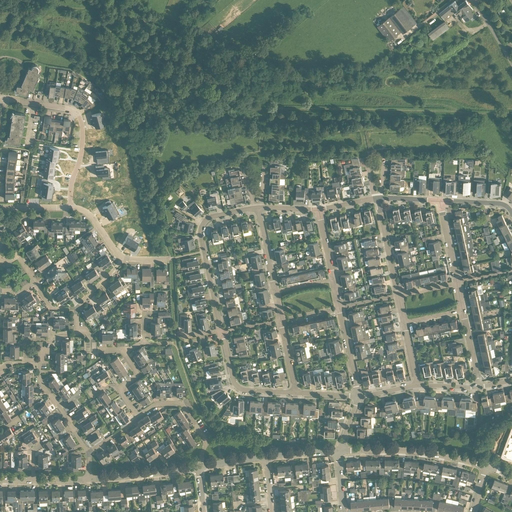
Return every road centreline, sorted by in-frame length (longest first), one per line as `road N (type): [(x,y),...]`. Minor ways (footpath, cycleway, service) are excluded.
road 1 (track): [(108,22),(200,89),(243,107),(511,114)]
road 2 (residential): [(69,208),(81,151),(78,115),(2,98)]
road 3 (residential): [(223,333),(200,227),(214,215),(252,208)]
road 4 (residential): [(486,466),(434,454),(339,450)]
